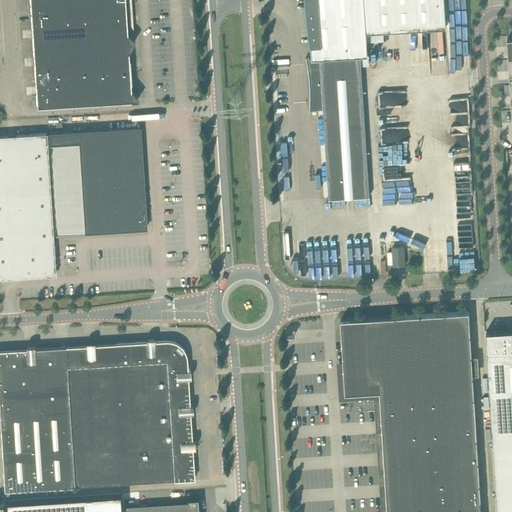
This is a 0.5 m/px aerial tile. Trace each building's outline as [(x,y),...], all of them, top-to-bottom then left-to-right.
[(28,0),(36,106),(136,99),(137,98),(129,89),(127,51),(133,41),(125,32),(123,0),(28,0)] [(307,0),(312,58),(361,55),(368,55),(366,32),(446,27),(444,0),(307,0)] [(361,55),(312,58),(307,59),(306,57),(307,64),(308,71),(309,81),(310,92),(310,98),(310,104),(309,112),(310,112),(310,110),(323,109),(329,198),(369,196),(361,55)] [(402,104),(402,90),(378,91),(379,106),(384,106),(384,120),(388,120),(389,125),(399,124),(398,114),(408,114),(407,103),(402,104)] [(139,127),(49,133),(49,142),(49,143),(55,233),(85,231),(146,227),(139,127)] [(0,277),(55,274),(46,133),(0,136),(0,277)] [(410,142),(383,143),(384,163),(411,162),(410,142)] [(404,246),(392,247),(394,265),(405,264),(404,246)] [(481,511),(469,311),(341,319),(345,393),(380,391),(387,511),(481,511)] [(511,511),(511,329),(486,331),(497,511),(511,511)] [(187,369),(187,358),(187,357),(186,357),(186,356),(186,355),(186,354),(186,353),(185,353),(185,352),(185,351),(184,350),(184,349),(183,349),(183,348),(182,347),(182,346),(181,346),(181,345),(180,345),(180,344),(179,344),(179,343),(178,343),(177,343),(177,342),(176,342),(175,341),(174,341),(173,341),(173,340),(172,340),(171,340),(170,340),(169,340),(168,340),(168,339),(167,339),(166,339),(165,339),(165,340),(155,340),(154,337),(146,338),(146,341),(95,344),(95,341),(86,342),(86,344),(35,348),(35,345),(26,345),(26,348),(0,349),(0,422),(4,490),(194,478),(192,448),(195,448),(194,439),(192,439),(190,413),(193,413),(192,404),(189,404),(188,378),(191,378),(190,369),(187,369)] [(122,493),(6,501),(6,511),(200,511),(199,498),(189,498),(189,499),(189,502),(179,502),(123,506),(122,493)]
